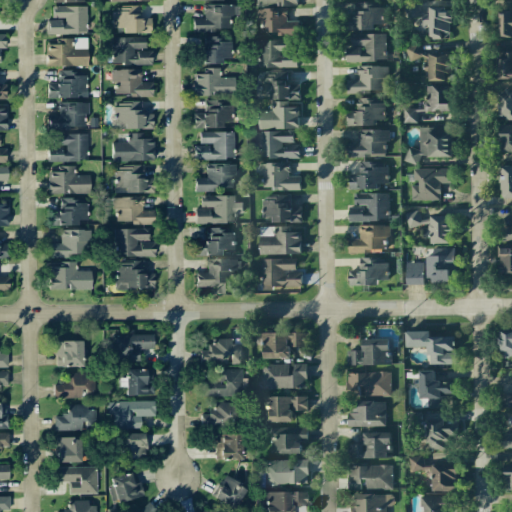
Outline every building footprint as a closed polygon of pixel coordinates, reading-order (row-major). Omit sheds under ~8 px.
[(356,3),(357,16),(346,16),(346,30),(374,30),(374,24),(383,24),(382,2),(356,3)] [(230,30),(229,16),(235,16),(234,4),(203,5),(203,18),(192,18),(192,31),(230,30)] [(52,6),(52,20),(46,20),(46,34),(86,34),(86,6),(52,6)] [(429,39),(440,39),(440,32),(450,32),(450,6),(425,7),(425,25),(429,24),(429,39)] [(122,33),(149,32),(149,19),(139,19),(139,7),(111,7),(112,28),(122,28),(122,33)] [(297,21),(286,21),(286,8),(258,8),(258,34),(298,34),(297,21)] [(511,36),(511,8),(498,9),(499,37),(511,36)] [(346,62),(386,61),(385,33),(351,34),(351,48),(346,48),(346,62)] [(144,37),(111,37),(111,65),(152,64),(151,50),(144,50),(144,37)] [(201,64),(221,63),(221,58),(230,58),(229,37),(201,37),(201,64)] [(46,66),(87,66),(86,48),(70,48),(70,39),(45,40),(46,66)] [(257,40),(256,67),(297,67),(297,52),(289,52),(289,40),(257,40)] [(449,80),(449,50),(419,51),(419,45),(406,45),(407,59),(425,59),(426,81),(449,80)] [(497,79),(511,78),(511,48),(496,49),(497,79)] [(346,92),(386,92),(386,66),(358,66),(357,80),(346,80),(346,92)] [(218,68),(202,68),(202,74),(193,73),(192,95),(210,96),(231,96),(231,78),(217,77),(218,68)] [(141,70),(111,69),(110,82),(114,82),(114,95),(152,96),(152,83),(140,83),(141,70)] [(76,97),(76,92),(85,92),(84,70),(57,71),(58,82),(47,82),(47,98),(76,97)] [(270,100),(299,99),(299,84),(288,85),(288,74),(259,75),(260,94),(270,94),(270,100)] [(402,122),(417,123),(417,112),(450,113),(451,87),(426,86),(425,106),(403,105),(402,122)] [(511,119),(511,88),(504,89),(504,92),(497,92),(497,119),(511,119)] [(356,99),(356,111),(346,111),(346,126),(375,125),(375,120),(384,119),(384,98),(356,99)] [(193,128),(222,127),(222,122),(232,122),(232,100),(202,101),(203,113),(193,113),(193,128)] [(152,114),(141,114),(141,101),(122,102),(122,106),(114,107),(115,129),(152,128),(152,114)] [(299,107),(288,106),(288,102),(271,101),(271,111),(257,111),(257,128),(298,129),(299,107)] [(87,102),(58,102),(57,116),(48,116),(48,128),(86,128),(87,102)] [(511,124),(500,125),(501,152),(511,151),(511,124)] [(419,127),(419,148),(405,148),(405,163),(418,163),(418,157),(452,157),(452,127),(419,127)] [(388,129),(358,130),(358,143),(347,143),(347,157),(384,157),(384,141),(389,141),(388,129)] [(300,158),(299,143),(294,143),(294,130),(259,131),(259,159),(300,158)] [(233,131),(199,132),(200,145),(194,145),(194,160),(234,159),(233,131)] [(111,143),(112,161),(153,160),(153,138),(142,138),(142,133),(125,133),(126,142),(111,143)] [(86,134),(48,135),(49,161),(87,160),(86,134)] [(349,190),(379,189),(379,183),(387,183),(386,161),(360,162),(360,174),(349,174),(349,190)] [(263,189),(300,188),(300,176),(289,176),(289,162),(258,163),(258,175),(262,175),(263,189)] [(195,190),(230,189),(230,175),(235,175),(235,164),(205,164),(205,178),(194,178),(195,190)] [(114,193),(145,192),(145,165),(124,165),(124,170),(114,170),(114,193)] [(47,167),(47,194),(89,193),(89,175),(73,175),(73,166),(47,167)] [(441,200),(440,183),(452,183),(451,168),(413,169),(413,183),(411,183),(411,201),(441,200)] [(349,221),(389,220),(389,193),(353,194),(354,205),(366,205),(366,207),(348,207),(349,221)] [(234,195),(200,196),(200,209),(195,209),(195,223),(235,223),(235,213),(242,213),(242,202),(234,202),(234,195)] [(261,196),(262,217),(272,217),(272,222),(301,222),(301,207),(290,207),(290,196),(261,196)] [(57,198),(58,218),(48,218),(48,226),(78,225),(77,220),(86,219),(85,197),(57,198)] [(114,223),(152,222),(152,210),(143,210),(143,197),(114,197),(114,223)] [(511,216),(511,226),(503,226),(504,241),(511,241),(511,207),(511,216)] [(420,224),(418,211),(405,212),(407,225),(420,224)] [(451,216),(430,216),(430,244),(451,244),(451,216)] [(348,252),(390,251),(389,225),(358,225),(358,239),(347,239),(348,252)] [(259,227),(259,254),(301,254),(300,232),(289,232),(289,226),(259,227)] [(224,255),(224,250),(233,250),(233,227),(204,228),(205,240),(194,241),(195,256),(224,255)] [(113,229),(114,257),(154,256),(154,241),(148,241),(147,228),(113,229)] [(48,257),(77,256),(77,244),(88,244),(87,229),(59,230),(59,244),(48,244),(48,257)] [(500,273),(511,272),(511,247),(500,248),(500,273)] [(405,284),(453,284),(453,248),(433,248),(433,256),(426,256),(425,271),(405,271),(405,284)] [(262,289),(302,288),(301,271),(296,271),(295,258),(261,259),(262,289)] [(239,259),(206,259),(206,272),(195,273),(196,287),(217,286),(217,294),(229,293),(229,271),(239,271),(239,259)] [(388,259),(359,259),(359,271),(348,271),(349,286),(378,285),(378,280),(388,280),(388,259)] [(114,266),(115,289),(154,288),(153,273),(143,273),(143,260),(126,261),(126,266),(114,266)] [(50,290),(91,289),(90,271),(76,271),(75,262),(59,262),(59,267),(49,267),(50,290)] [(0,292),(8,292),(8,276),(0,276),(0,292)] [(511,329),(498,330),(499,356),(511,356),(511,329)] [(428,364),(455,364),(454,336),(430,337),(430,331),(406,332),(406,347),(428,347),(428,364)] [(290,358),(290,347),(304,347),(304,332),(262,333),(263,358),(290,358)] [(153,334),(111,335),(112,361),(139,361),(139,349),(153,349),(153,334)] [(240,344),(232,344),(232,338),(209,339),(209,351),(199,351),(200,364),(240,364),(240,344)] [(347,365),(390,364),(390,338),(362,339),(362,350),(347,351),(347,365)] [(81,340),(54,341),(54,367),(81,366),(81,340)] [(288,364),(262,365),(262,389),(306,388),(305,364),(294,364),(294,375),(288,375),(288,364)] [(125,369),(124,394),(150,395),(150,370),(125,369)] [(241,369),(211,369),(211,380),(199,381),(199,397),(242,396),(241,369)] [(419,399),(427,399),(427,407),(451,408),(452,382),(434,382),(434,371),(419,370),(419,399)] [(391,396),(390,372),(347,373),(348,394),(360,394),(359,387),(364,387),(365,397),(391,396)] [(94,373),(66,373),(66,384),(53,384),(53,397),(93,398),(94,373)] [(511,406),(511,393),(503,393),(503,407),(511,406)] [(307,396),(265,397),(265,423),(292,422),(291,411),(307,411),(307,396)] [(112,414),(112,429),(140,428),(139,416),(151,416),(150,401),(104,402),(105,415),(112,414)] [(385,426),(384,401),(355,401),(356,413),(347,413),(347,427),(385,426)] [(201,414),(200,427),(234,429),(235,403),(210,402),(209,414),(201,414)] [(81,430),(81,424),(90,424),(90,405),(66,405),(66,415),(53,415),(53,430),(81,430)] [(450,429),(444,429),(443,419),(426,420),(426,450),(450,449),(450,429)] [(270,453),(301,454),(301,441),(307,441),(307,428),(270,428),(270,453)] [(0,432),(0,446),(8,446),(8,433),(0,432)] [(389,433),(364,432),(364,444),(347,443),(347,458),(389,458),(389,433)] [(145,433),(120,434),(120,458),(145,457),(145,433)] [(511,433),(502,433),(503,448),(511,447),(511,433)] [(241,435),(214,434),(214,459),(241,460),(241,435)] [(80,462),(79,437),(56,437),(57,462),(80,462)] [(422,455),(408,457),(411,472),(424,469),(422,455)] [(264,460),(264,484),(308,484),(308,459),(295,460),(295,470),(290,470),(290,460),(264,460)] [(432,491),(457,491),(456,462),(431,462),(432,491)] [(0,479),(8,479),(7,464),(0,464),(0,479)] [(348,490),(392,489),(391,465),(347,466),(348,490)] [(96,493),(96,467),(54,467),(55,482),(69,482),(69,494),(96,493)] [(110,479),(118,503),(144,495),(136,470),(110,479)] [(213,498),(235,509),(245,487),(224,476),(213,498)] [(264,511),(294,511),(294,506),(308,507),(308,493),(257,492),(256,506),(265,506),(264,511)] [(355,494),(354,506),(348,506),(347,511),(385,511),(385,506),(392,506),(392,494),(355,494)] [(0,510),(8,511),(8,497),(0,496),(0,510)]
